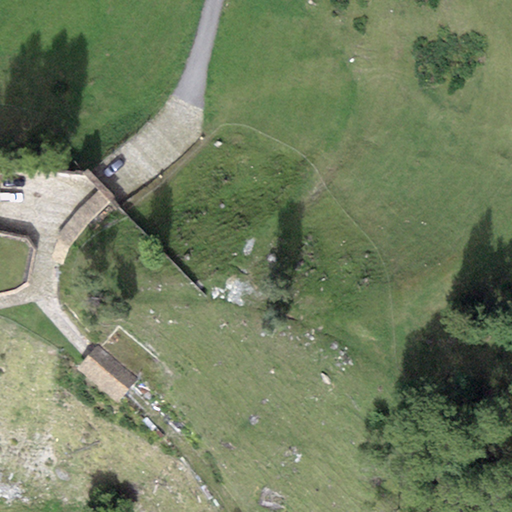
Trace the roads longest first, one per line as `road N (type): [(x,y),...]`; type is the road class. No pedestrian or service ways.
road 1 (track): [(39,287),(84,350),(233,511)]
road 2 (track): [(108,180),(144,154),(177,113),(214,0)]
